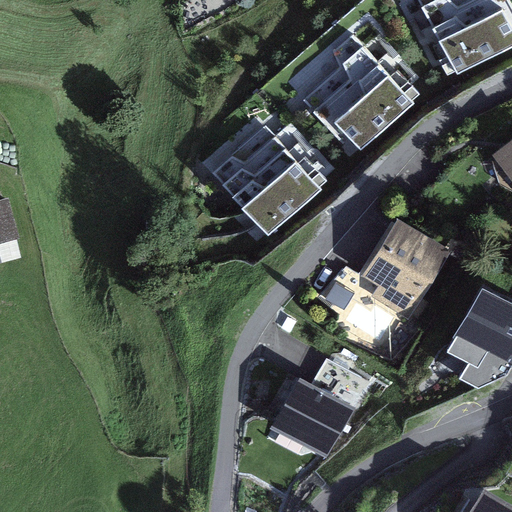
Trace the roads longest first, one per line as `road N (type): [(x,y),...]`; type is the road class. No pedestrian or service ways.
road 1 (residential): [(511,78),(425,130),(250,333),(234,375),(221,511)]
road 2 (trunk): [(511,172),(92,511)]
road 3 (residential): [(317,511),(366,469),(511,403)]
